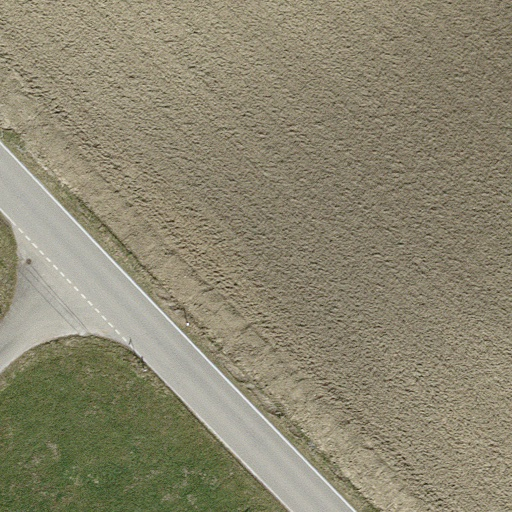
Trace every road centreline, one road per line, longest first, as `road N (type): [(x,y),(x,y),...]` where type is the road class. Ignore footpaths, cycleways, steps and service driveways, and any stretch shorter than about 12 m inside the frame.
road 1 (tertiary): [(0,180),(319,511)]
road 2 (track): [(91,276),(0,363)]
